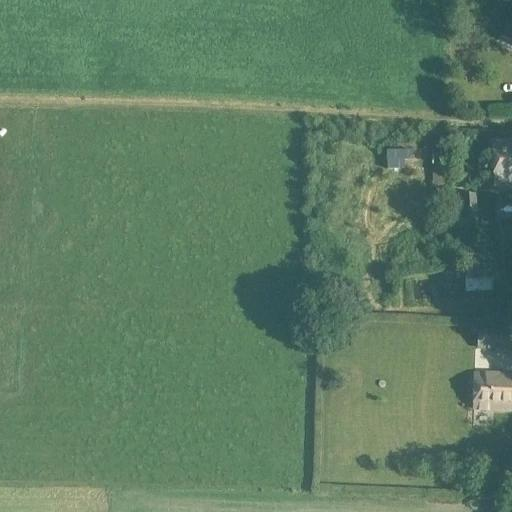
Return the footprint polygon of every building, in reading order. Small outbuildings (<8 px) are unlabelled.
[(494,188),(511,187),(511,143),(493,144),(494,188)] [(475,195),(462,196),(463,214),(476,213),(475,195)] [(491,256),(466,257),(467,278),(492,277),(491,256)] [(393,301),(438,299),(438,286),(431,286),(430,269),(392,271),(393,301)] [(511,350),(511,330),(479,329),(478,349),(511,350)] [(511,376),(474,376),(473,411),(511,412),(511,376)]
